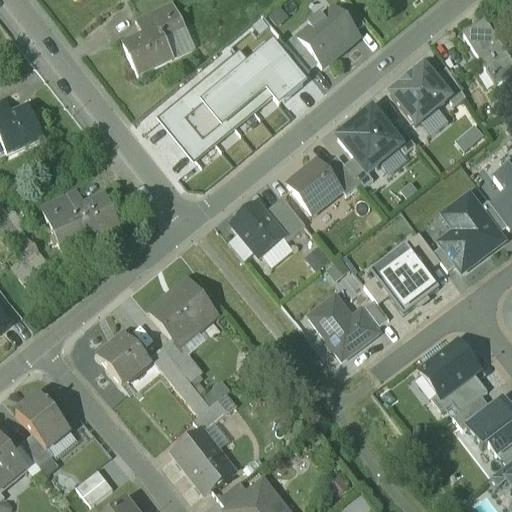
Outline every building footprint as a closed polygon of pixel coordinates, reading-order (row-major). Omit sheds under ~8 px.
[(183,32),(172,8),(142,23),(148,37),(158,33),(162,42),(183,32)] [(364,30),(348,11),(339,19),(354,37),(364,30)] [(318,21),(307,30),(309,33),(297,44),(317,69),(321,73),(358,42),(354,37),(339,19),(334,13),(321,24),(318,21)] [(511,70),(484,27),(462,41),(495,93),(511,82),(511,70)] [(148,37),(122,50),(137,80),(172,63),(162,42),(158,33),(148,37)] [(297,44),(294,41),(285,49),(308,77),(317,69),(297,44)] [(162,125),(194,163),(271,100),(279,109),(303,89),(272,52),(247,72),(239,61),(162,125)] [(423,73),(412,82),(411,81),(410,82),(411,83),(402,90),(401,89),(400,90),(401,91),(390,100),(415,131),(426,122),(427,123),(428,122),(427,121),(436,114),(437,115),(438,114),(437,113),(447,105),(448,104),(432,84),(423,73)] [(446,73),(432,84),(448,104),(447,105),(454,112),(465,103),(446,73)] [(1,125),(0,125),(0,149),(5,160),(41,144),(27,114),(1,125)] [(371,116),(358,127),(359,128),(351,135),(350,134),(337,144),(353,164),(366,179),(367,179),(399,153),(400,152),(387,136),(371,116)] [(415,152),(396,128),(387,136),(400,152),(399,153),(404,160),(415,152)] [(456,145),(465,156),(485,140),(476,128),(456,145)] [(343,171),(336,163),(323,174),(340,196),(345,202),(359,191),(343,171)] [(366,179),(353,164),(343,171),(359,191),(362,194),(373,186),(367,179),(366,179)] [(316,166),(287,190),(311,220),(340,196),(323,174),(316,166)] [(511,168),(492,183),(502,197),(503,198),(511,210),(511,168)] [(509,237),(511,234),(511,210),(503,198),(488,209),(507,233),(509,237)] [(72,199),(41,213),(52,237),(74,227),(69,218),(78,214),(72,199)] [(78,214),(69,218),(74,227),(83,247),(119,231),(105,201),(78,214)] [(456,271),(459,274),(485,255),(487,258),(502,247),(497,241),(478,215),(468,202),(443,222),(455,238),(440,249),(442,252),(456,271)] [(282,203),(264,219),(283,243),(282,243),(285,247),(304,232),(282,203)] [(488,208),(478,215),(497,241),(507,233),(488,208)] [(256,210),(232,231),(258,263),(282,243),(283,243),(264,219),(256,210)] [(51,269),(12,215),(0,223),(0,244),(29,285),(51,269)] [(406,250),(411,257),(427,278),(439,269),(432,259),(418,241),(406,250)] [(442,252),(432,259),(439,269),(446,278),(456,271),(442,252)] [(427,278),(411,257),(374,284),(388,303),(402,321),(438,294),(427,278)] [(218,321),(188,284),(148,317),(172,346),(177,352),(179,350),(191,341),(192,342),(218,321)] [(388,303),(374,284),(363,292),(374,306),(378,312),(388,303)] [(308,323),(341,368),(379,340),(366,323),(356,330),(335,303),(308,323)] [(378,312),(374,306),(365,313),(379,332),(388,326),(378,312)] [(0,339),(11,331),(0,315),(0,339)] [(128,341),(115,351),(111,348),(96,360),(122,391),(150,368),(128,341)] [(179,350),(177,352),(172,346),(162,354),(181,376),(193,367),(179,350)] [(480,378),(456,346),(414,377),(438,409),(474,382),(480,378)] [(181,376),(162,354),(151,363),(170,386),(181,376)] [(211,412),(181,376),(170,386),(200,421),(211,412)] [(486,399),(474,382),(438,409),(435,411),(448,428),(452,425),(481,403),(486,399)] [(70,436),(39,399),(16,419),(34,440),(47,456),(48,455),(70,436)] [(489,415),(481,403),(452,425),(460,437),(466,433),(489,415)] [(466,433),(482,455),(487,451),(496,463),(498,462),(511,451),(511,420),(501,406),(489,415),(466,433)] [(226,418),(217,407),(192,428),(203,437),(226,418)] [(233,476),(203,437),(175,459),(204,497),(233,476)] [(34,440),(21,450),(40,472),(53,461),(48,455),(47,456),(34,440)] [(0,492),(24,472),(0,443),(0,492)] [(511,451),(498,462),(505,472),(511,466),(511,451)] [(511,481),(511,466),(505,472),(489,484),(496,493),(506,486),(511,481)] [(99,474),(78,491),(93,509),(114,492),(99,474)] [(242,486),(219,503),(225,511),(229,511),(250,496),(242,486)] [(229,511),(284,511),(264,486),(250,496),(229,511)]
